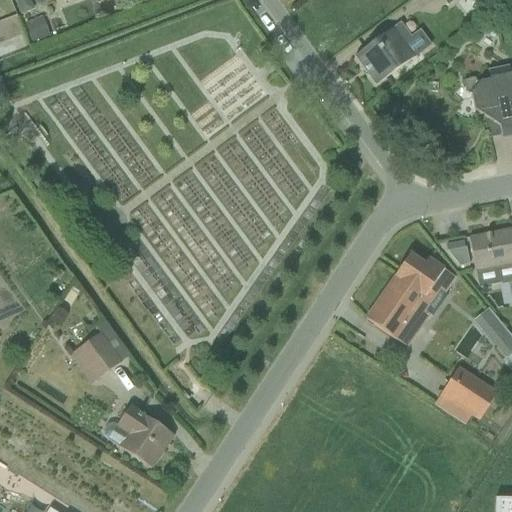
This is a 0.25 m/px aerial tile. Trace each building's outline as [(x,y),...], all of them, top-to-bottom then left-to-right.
[(379,91),(429,58),(406,23),(356,56),(379,91)] [(484,144),(511,137),(511,70),(470,79),(484,144)] [(470,286),(511,277),(503,232),(461,240),(470,286)] [(359,321),(404,349),(448,281),(404,252),(359,321)] [(474,309),(461,319),(490,360),(504,350),(474,309)] [(57,354),(80,384),(115,357),(92,327),(57,354)] [(463,426),(480,399),(440,374),(423,401),(463,426)] [(156,471),(176,440),(133,413),(113,444),(156,471)]
